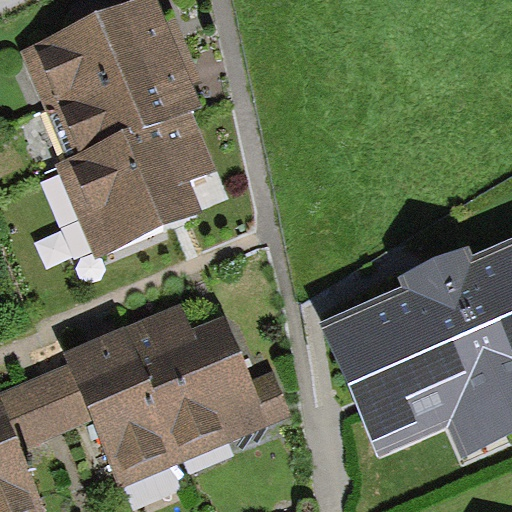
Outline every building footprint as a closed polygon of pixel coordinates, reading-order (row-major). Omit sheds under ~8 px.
[(48,111),(57,107),(81,162),(193,114),(197,112),(188,91),(204,85),(175,17),(164,21),(155,0),(24,55),(48,111)] [(81,162),(55,175),(93,263),(202,215),(191,189),(220,176),(193,114),(81,162)] [(511,258),(474,276),(465,256),(420,277),(398,287),(406,303),(325,340),(380,459),(448,428),(464,463),(511,440),(511,258)] [(120,335),(179,467),(292,417),(274,375),(249,386),(223,328),(195,341),(181,307),(120,335)] [(121,492),(179,467),(120,335),(62,360),(68,373),(90,423),(121,492)] [(0,511),(37,511),(14,455),(90,423),(68,373),(0,401),(0,511)]
